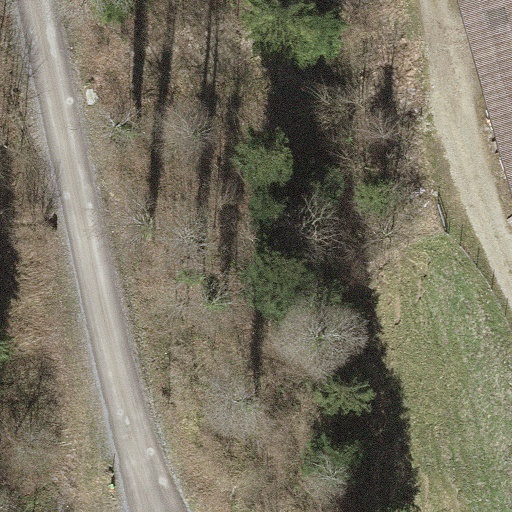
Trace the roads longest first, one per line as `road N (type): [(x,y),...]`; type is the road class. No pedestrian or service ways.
road 1 (track): [(42,0),(151,511)]
road 2 (track): [(511,269),(481,197),(438,0)]
